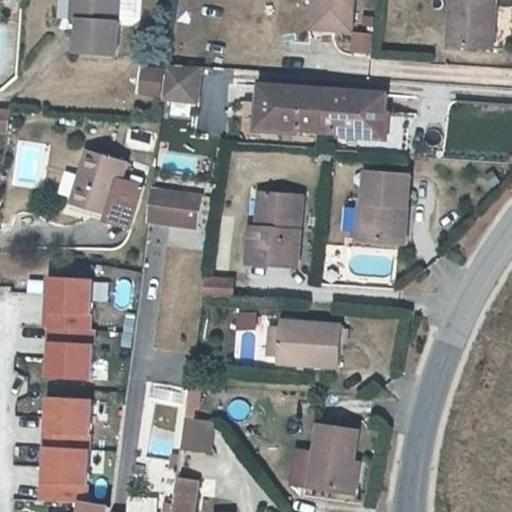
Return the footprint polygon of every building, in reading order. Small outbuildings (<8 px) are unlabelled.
[(86,20),(85,0),(76,0),(76,19),(86,20)] [(127,18),(127,0),(85,0),(86,20),(85,55),(127,55),(127,18)] [(127,0),(127,18),(137,18),(143,14),(143,0),(127,0)] [(348,32),(351,0),(309,0),(307,29),(348,32)] [(460,0),(457,38),(493,41),(496,13),(505,14),(505,0),(460,0)] [(496,13),(493,41),(510,42),(511,17),(511,13),(505,14),(496,13)] [(215,61),(179,58),(174,94),(212,96),(215,61)] [(167,97),(168,69),(145,67),(144,96),(167,97)] [(335,126),(338,85),(279,81),(276,123),(335,126)] [(402,89),(338,85),(335,126),(399,131),(402,89)] [(0,128),(17,130),(20,109),(0,108),(0,128)] [(104,219),(123,230),(140,197),(121,187),(129,171),(92,152),(67,197),(66,199),(104,219)] [(413,203),(422,204),(425,175),(381,171),(379,201),(374,200),(371,239),(409,242),(413,203)] [(214,190),(162,185),(158,219),(209,224),(214,190)] [(278,189),(269,188),(265,222),(275,224),(278,189)] [(275,224),(265,222),(259,221),(255,260),(306,265),(313,193),(278,189),(275,224)] [(409,242),(418,243),(422,204),(413,203),(409,242)] [(247,278),(215,276),(212,294),(245,297),(247,278)] [(105,283),(56,280),(55,306),(49,306),(48,330),(97,333),(98,320),(103,321),(105,283)] [(345,377),(350,334),(291,328),(287,370),(345,377)] [(105,336),(56,333),(55,359),(49,359),(48,383),(97,386),(98,373),(103,374),(105,336)] [(104,399),(55,397),(54,423),(48,422),(47,447),(96,449),(97,437),(102,437),(104,399)] [(222,422),(195,419),(191,449),(218,451),(222,422)] [(355,494),(362,432),(316,427),(309,489),(355,494)] [(97,453),(48,450),(47,476),(41,476),(40,500),(89,503),(90,491),(95,491),(97,453)] [(202,511),(208,479),(187,475),(184,497),(184,498),(181,511),(202,511)]
